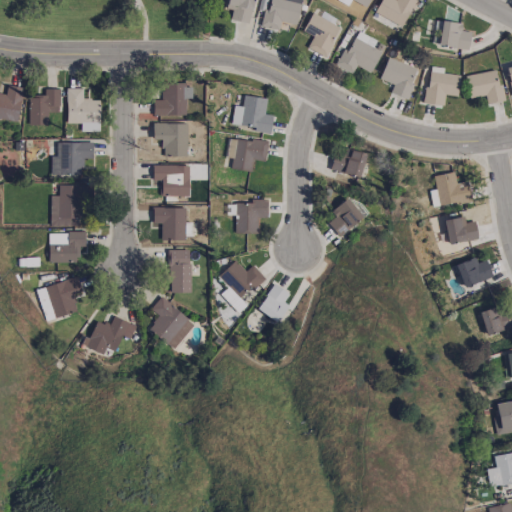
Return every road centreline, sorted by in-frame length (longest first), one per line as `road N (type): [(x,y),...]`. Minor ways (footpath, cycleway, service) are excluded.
road 1 (residential): [(511,143),(438,142),(242,58),(35,53),(0,42)]
road 2 (residential): [(129,56),(122,269)]
road 3 (residential): [(316,96),(296,250)]
